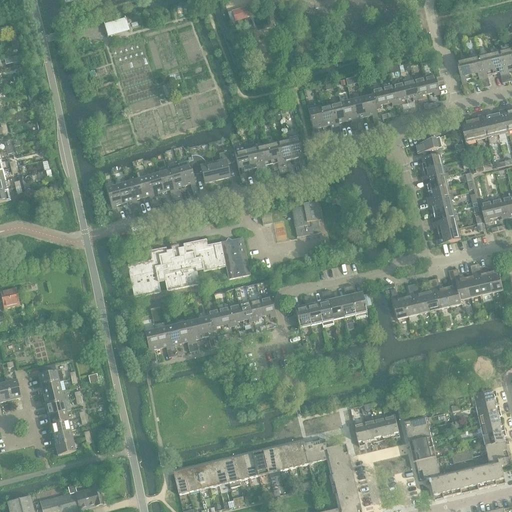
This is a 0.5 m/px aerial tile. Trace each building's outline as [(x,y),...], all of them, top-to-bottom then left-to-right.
[(232,12),(227,14),(230,23),(235,22),(249,17),(248,13),(246,8),(242,9),(232,12)] [(125,19),(104,25),(106,36),(128,30),(125,19)] [(509,72),(511,70),(511,58),(510,51),(500,53),(507,83),(511,82),(509,72)] [(500,53),(489,56),(494,75),(500,74),(503,84),(507,83),(500,53)] [(488,77),(494,75),(489,56),(479,58),(486,88),(490,87),(488,77)] [(486,88),(479,58),(468,61),(473,80),(479,79),(482,90),(486,88)] [(469,92),(467,82),(473,80),(468,61),(457,63),(464,94),(469,92)] [(434,76),(424,78),(428,95),(433,94),(434,97),(439,96),(435,78),(434,76)] [(424,78),(413,81),(418,101),(423,100),(422,97),(428,95),(424,78)] [(413,81),(402,83),(406,100),(412,99),(413,102),(418,101),(413,81)] [(402,83),(392,86),(396,106),(402,105),(401,102),(406,100),(402,83)] [(392,86),(381,88),(385,105),(391,104),(392,107),(396,106),(392,86)] [(381,110),(380,107),(385,105),(381,88),(370,91),(372,97),(376,111),(381,110)] [(372,97),(361,99),(366,118),(372,117),(374,127),(379,126),(376,111),(372,97)] [(362,130),(360,120),(366,118),(361,99),(351,102),(358,131),(362,130)] [(351,102),(340,104),(345,123),(351,122),(353,132),(358,131),(351,102)] [(340,104),(330,107),(337,136),(341,135),(339,125),(345,123),(340,104)] [(330,107),(319,109),(324,128),(330,127),(332,137),(337,136),(330,107)] [(317,129),(324,128),(319,109),(308,112),(315,141),(320,140),(317,129)] [(508,110),(503,111),(509,137),(511,136),(511,135),(511,133),(511,112),(508,113),(508,110)] [(499,112),(500,115),(493,117),(498,136),(506,135),(506,137),(509,137),(503,111),(499,112)] [(490,138),(498,136),(493,117),(487,118),(487,115),(482,116),(488,142),(491,141),(490,138)] [(478,117),(479,120),(472,122),(477,141),(485,140),(485,142),(488,142),(482,116),(478,117)] [(477,141),(472,122),(466,123),(466,120),(461,121),(466,144),(477,141)] [(298,139),(287,141),(292,161),(298,159),(301,170),(305,169),(298,139)] [(434,140),(434,141),(416,147),(418,155),(430,152),(431,158),(443,155),(444,155),(440,139),(436,140),(436,139),(434,140)] [(287,141),(277,144),(284,174),(288,173),(286,162),(292,161),(287,141)] [(277,144),(266,146),(271,166),(277,165),(280,175),(284,174),(277,144)] [(255,145),(244,147),(250,171),(256,170),(259,180),(263,179),(256,149),(255,145)] [(271,166),(266,146),(256,149),(263,179),(267,178),(265,167),(271,166)] [(244,172),(250,171),(244,147),(233,150),(241,184),(246,183),(244,172)] [(223,154),(224,155),(219,156),(221,163),(213,165),(217,182),(230,179),(227,166),(233,164),(230,152),(223,154)] [(441,159),(444,159),(443,155),(431,158),(418,161),(419,166),(422,165),(424,172),(443,167),(441,159)] [(217,182),(213,165),(206,166),(206,164),(205,163),(204,161),(202,160),(201,159),(199,158),(197,157),(195,157),(194,157),(192,157),(191,157),(195,173),(201,172),(204,185),(217,182)] [(198,195),(192,173),(188,162),(178,165),(184,187),(190,185),(193,196),(198,195)] [(178,189),(184,187),(178,165),(167,168),(168,172),(177,201),(181,200),(178,189)] [(443,167),(424,172),(425,178),(422,179),(423,183),(449,177),(448,174),(445,175),(443,167)] [(168,172),(158,175),(163,193),(169,191),(173,202),(177,201),(168,172)] [(158,175),(148,178),(156,207),(160,206),(157,195),(163,193),(158,175)] [(448,188),(446,180),(449,180),(449,177),(423,183),(424,187),(427,187),(429,193),(448,188)] [(148,178),(137,181),(143,199),(149,197),(152,208),(156,207),(148,178)] [(137,201),(143,199),(137,181),(127,184),(135,213),(140,212),(137,201)] [(127,184),(116,187),(122,205),(128,204),(131,214),(135,213),(127,184)] [(119,218),(116,207),(122,205),(116,187),(106,190),(111,208),(114,219),(119,218)] [(429,193),(430,199),(427,200),(428,204),(454,198),(453,195),(450,196),(448,188),(429,193)] [(0,204),(10,202),(8,191),(0,192),(0,204)] [(511,215),(511,197),(502,200),(507,220),(511,218),(511,215)] [(454,198),(428,204),(429,208),(432,208),(434,214),(453,209),(451,201),(454,201),(454,198)] [(502,200),(491,202),(495,219),(501,218),(502,221),(507,220),(502,200)] [(297,238),(296,238),(296,239),(320,234),(318,222),(321,221),(318,203),(317,202),(302,205),(303,208),(291,210),(295,230),(295,229),(297,238)] [(490,220),(495,219),(491,202),(481,205),(485,225),(491,223),(490,220)] [(435,220),(432,221),(433,225),(459,219),(458,216),(455,217),(453,209),(434,214),(435,220)] [(262,216),(264,225),(273,223),(271,214),(262,216)] [(456,222),(459,222),(459,219),(433,225),(434,229),(437,229),(439,235),(458,230),(456,222)] [(461,241),(464,240),(463,237),(460,238),(458,230),(439,235),(440,241),(437,242),(438,246),(461,241)] [(226,268),(225,268),(227,276),(228,281),(250,276),(247,263),(242,239),(231,241),(228,239),(225,243),(221,244),(226,268)] [(167,292),(199,286),(198,282),(196,272),(203,271),(203,273),(225,268),(226,268),(221,244),(207,246),(206,240),(183,245),(184,249),(171,252),(167,252),(166,249),(149,252),(150,262),(127,266),(134,299),(160,293),(158,283),(164,281),(167,292)] [(494,273),(488,274),(492,294),(503,292),(496,261),(491,262),(494,273)] [(479,265),(475,266),(482,297),(492,294),(488,274),(482,276),(479,265)] [(473,278),(467,279),(471,299),(482,297),(475,266),(470,267),(473,278)] [(458,270),(453,271),(460,302),(461,302),(471,299),(467,279),(461,281),(458,270)] [(453,288),(446,289),(451,308),(462,306),(461,302),(460,302),(453,271),(449,272),(453,288)] [(451,308),(446,289),(440,291),(438,280),(433,281),(440,311),(451,308)] [(431,293),(425,294),(430,313),(440,311),(433,281),(429,282),(431,293)] [(417,285),(412,286),(419,316),(430,313),(425,294),(419,296),(417,285)] [(410,298),(404,299),(409,318),(419,316),(412,286),(408,287),(410,298)] [(409,318),(404,299),(398,301),(396,290),(391,291),(398,321),(409,318)] [(0,303),(2,303),(4,310),(19,307),(15,291),(0,294),(0,295),(0,294),(0,303)] [(355,317),(356,321),(367,318),(362,294),(361,295),(351,297),(350,297),(355,317)] [(350,297),(350,298),(340,300),(339,300),(344,319),(355,317),(350,297)] [(270,298),(259,300),(263,317),(269,316),(270,319),(275,318),(273,307),(270,298)] [(259,321),(258,319),(263,317),(259,300),(249,302),(254,323),(259,321)] [(339,300),(329,303),(328,302),(333,322),(344,319),(339,300)] [(249,302),(238,305),(242,322),(248,321),(249,324),(254,323),(249,302)] [(317,305),(322,324),(323,329),(334,326),(333,322),(328,302),(328,303),(317,305)] [(237,326),(237,323),(242,322),(238,305),(228,307),(232,328),(237,326)] [(317,305),(306,308),(306,307),(310,327),(322,324),(317,305)] [(228,307),(217,310),(221,327),(227,326),(228,329),(232,328),(228,307)] [(295,310),(299,330),(310,327),(306,307),(306,308),(295,310)] [(216,328),(221,327),(217,310),(206,312),(207,318),(208,318),(211,333),(212,333),(217,331),(216,328)] [(0,331),(8,329),(6,317),(0,318),(0,331)] [(215,348),(212,333),(211,333),(208,318),(207,318),(197,321),(202,340),(208,338),(210,349),(215,348)] [(196,341),(202,340),(197,321),(187,323),(194,353),(198,352),(196,341)] [(187,323),(176,326),(181,345),(187,343),(189,354),(194,353),(187,323)] [(176,326),(166,328),(173,358),(177,357),(175,346),(181,345),(176,326)] [(166,328),(155,331),(159,350),(166,348),(168,359),(173,358),(166,328)] [(156,362),(153,351),(159,350),(155,331),(144,334),(151,363),(156,362)] [(54,366),(42,369),(44,375),(56,372),(54,366)] [(44,375),(38,377),(41,387),(59,383),(63,382),(61,371),(56,372),(44,375)] [(6,384),(10,402),(21,399),(17,382),(6,384)] [(59,383),(41,387),(43,397),(61,393),(59,383)] [(6,384),(0,385),(0,402),(0,404),(10,402),(6,384)] [(61,393),(43,397),(46,407),(68,402),(66,392),(61,393)] [(495,399),(497,398),(496,392),(473,397),(476,408),(496,403),(495,399)] [(68,402),(46,407),(48,417),(66,413),(70,412),(68,402)] [(496,403),(476,408),(478,418),(501,412),(499,407),(497,407),(496,403)] [(501,412),(478,418),(481,428),(501,423),(500,419),(502,418),(501,412)] [(66,413),(48,417),(50,427),(68,423),(66,413)] [(395,416),(385,418),(389,439),(393,438),(394,440),(400,438),(395,416)] [(385,418),(375,421),(380,443),(385,442),(385,440),(389,439),(385,418)] [(427,419),(404,424),(407,435),(429,429),(427,419)] [(375,421),(365,423),(369,443),(374,442),(374,445),(380,443),(375,421)] [(68,423),(50,427),(53,437),(70,432),(68,423)] [(365,423),(354,426),(359,448),(366,447),(365,444),(369,443),(365,423)] [(501,423),(481,428),(483,437),(505,432),(504,427),(502,427),(501,423)] [(429,429),(407,435),(409,445),(432,439),(429,429)] [(70,432),(53,437),(55,447),(73,442),(70,432)] [(505,432),(483,437),(485,448),(505,443),(504,439),(507,438),(505,432)] [(432,439),(409,445),(412,455),(434,449),(432,439)] [(324,448),(327,447),(325,440),(322,441),(322,442),(314,443),(319,464),(327,462),(324,448)] [(73,442),(55,447),(57,457),(75,453),(73,442)] [(304,443),(294,446),(299,468),(309,466),(304,446),(305,446),(304,443)] [(305,446),(304,446),(309,466),(319,464),(314,443),(305,446)] [(485,448),(487,457),(508,452),(505,443),(485,448)] [(362,511),(347,445),(327,450),(327,449),(327,450),(341,511),(362,511)] [(294,446),(284,448),(289,471),(299,468),(294,446)] [(284,448),(274,451),(279,473),(289,471),(284,448)] [(416,464),(436,459),(434,449),(412,455),(414,465),(416,464)] [(279,473),(274,451),(264,453),(270,475),(270,479),(280,477),(279,473)] [(470,451),(452,456),(454,464),(472,460),(470,451)] [(508,452),(487,457),(490,466),(501,463),(501,465),(430,482),(431,486),(434,498),(505,481),(502,469),(511,467),(508,452)] [(270,475),(264,453),(254,455),(260,478),(270,475)] [(254,455),(244,458),(249,480),(260,478),(254,455)] [(249,480),(244,458),(234,460),(239,482),(249,480)] [(436,459),(416,464),(421,482),(441,477),(436,459)] [(240,486),(239,482),(234,460),(224,462),(229,485),(230,489),(240,486)] [(224,462),(214,465),(220,487),(229,485),(224,462)] [(214,465),(204,467),(210,490),(220,487),(214,465)] [(204,467),(194,470),(200,492),(210,490),(204,467)] [(194,470),(185,472),(190,494),(200,492),(194,470)] [(185,472),(174,474),(179,497),(190,494),(185,472)] [(86,484),(88,491),(76,494),(75,487),(68,488),(70,495),(39,503),(41,511),(78,511),(103,506),(97,481),(96,481),(86,484)] [(33,511),(29,498),(7,503),(9,511),(33,511)] [(239,499),(233,501),(235,508),(241,507),(239,499)]
